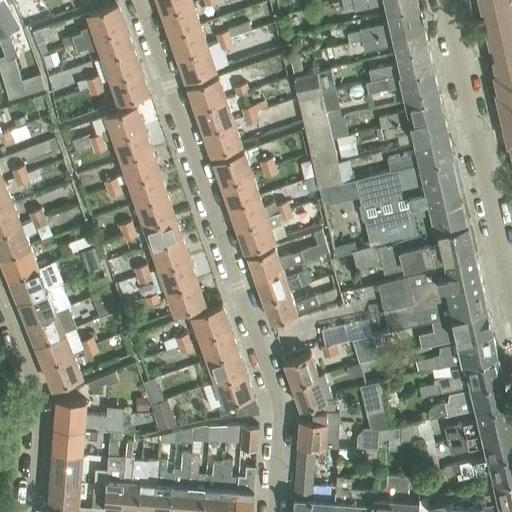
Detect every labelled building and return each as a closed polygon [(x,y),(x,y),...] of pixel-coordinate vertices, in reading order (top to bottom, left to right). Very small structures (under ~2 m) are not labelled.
[(0,0),(0,14),(9,30),(19,23),(5,0),(0,0)] [(73,40),(126,22),(118,0),(89,10),(93,21),(81,25),(82,28),(70,32),(71,33),(62,36),(64,43),(73,40)] [(160,0),(163,9),(188,0),(160,0)] [(192,0),(188,0),(163,9),(171,32),(200,21),(192,0)] [(342,0),(344,9),(356,7),(386,0),(388,8),(419,1),(418,0),(342,0)] [(511,0),(480,0),(484,17),(511,10),(511,0)] [(361,27),(348,30),(350,40),(363,37),(424,23),(423,19),(420,5),(419,1),(388,8),(389,12),(391,18),(361,25),(361,27)] [(488,35),(511,28),(511,10),(484,17),(488,35)] [(0,35),(9,30),(0,14),(0,35)] [(228,28),(216,32),(219,40),(231,36),(253,29),(250,20),(249,19),(227,27),(228,28)] [(200,21),(171,32),(179,54),(208,44),(200,21)] [(133,45),(126,22),(73,40),(76,48),(88,44),(89,47),(100,43),(104,55),(133,45)] [(425,29),(424,23),(363,37),(365,47),(395,40),(397,48),(397,50),(428,43),(428,41),(425,29)] [(492,52),(511,47),(511,28),(488,35),(492,52)] [(9,30),(0,35),(0,36),(8,58),(15,55),(19,54),(9,30)] [(208,44),(179,54),(187,76),(228,62),(227,59),(224,48),(234,45),(231,36),(219,40),(208,44)] [(44,38),(37,40),(41,52),(48,49),(44,38)] [(370,66),(372,77),(433,63),(429,45),(428,43),(397,50),(398,52),(400,60),(370,66)] [(141,67),(133,45),(104,55),(112,77),(141,67)] [(496,70),(511,66),(511,47),(492,52),(496,70)] [(56,50),(42,55),(46,66),(60,62),(56,50)] [(290,52),(295,73),(303,71),(298,50),(290,52)] [(0,62),(10,97),(26,91),(22,78),(15,55),(8,58),(0,60),(0,62)] [(433,63),(372,77),(366,78),(369,90),(402,82),(404,91),(406,99),(439,91),(437,84),(433,63)] [(295,73),(297,80),(300,93),(335,85),(331,65),(303,71),(295,73)] [(498,89),(511,85),(511,66),(496,70),(497,71),(494,72),(498,89)] [(149,89),(141,67),(112,77),(120,99),(149,89)] [(218,73),(189,83),(197,105),(226,95),(237,91),(234,83),(233,83),(228,70),(218,73)] [(41,71),(22,78),(26,91),(45,85),(41,71)] [(86,77),(89,85),(101,81),(98,73),(86,77)] [(260,73),(234,83),(237,91),(263,82),(260,73)] [(101,81),(89,85),(92,93),(103,89),(101,81)] [(331,180),(340,178),(342,177),(338,159),(332,135),(328,115),(341,112),(335,85),(300,93),(300,95),(302,104),(305,118),(312,149),(319,182),(331,180)] [(511,113),(511,85),(498,89),(498,90),(496,90),(499,102),(502,116),(511,113)] [(379,113),(381,123),(443,109),(439,91),(406,99),(407,106),(379,113)] [(226,95),(197,105),(205,128),(234,118),(226,95)] [(234,118),(205,128),(212,150),(242,140),(237,127),(248,123),(248,121),(258,118),(259,119),(302,104),(300,95),(268,106),(245,114),(241,116),(234,118)] [(265,97),(242,105),(245,114),(268,106),(265,97)] [(89,131),(71,137),(75,147),(93,141),(104,137),(114,133),(144,123),(136,102),(107,112),(112,124),(101,128),(101,130),(90,134),(89,131)] [(381,123),(376,125),(378,136),(412,128),(415,138),(448,130),(443,109),(381,123)] [(332,135),(337,134),(349,131),(344,111),(341,112),(328,115),(332,135)] [(511,113),(502,116),(505,130),(508,141),(510,141),(511,140),(511,113)] [(23,114),(15,117),(18,124),(25,121),(26,121),(23,114)] [(3,130),(0,131),(0,133),(3,140),(14,136),(16,140),(30,134),(25,121),(18,124),(3,130)] [(151,145),(144,123),(114,133),(122,155),(151,145)] [(387,155),(390,167),(453,152),(448,130),(415,138),(417,148),(387,155)] [(354,152),(349,131),(337,134),(341,155),(354,152)] [(104,137),(93,141),(96,149),(107,145),(104,137)] [(159,167),(151,145),(122,155),(127,169),(105,176),(108,185),(119,181),(130,178),(159,167)] [(244,148),(215,158),(223,180),(252,170),(244,148)] [(390,167),(356,174),(360,192),(362,200),(359,201),(363,217),(365,216),(366,220),(429,202),(429,203),(463,196),(453,152),(390,167)] [(272,153),(260,157),(263,165),(275,162),(272,153)] [(338,159),(342,177),(355,174),(351,156),(338,159)] [(13,166),(17,174),(28,170),(24,161),(13,166)] [(275,162),(263,165),(266,174),(278,170),(275,162)] [(167,190),(159,167),(130,178),(137,200),(167,190)] [(28,170),(17,174),(20,182),(31,178),(28,170)] [(252,170),(223,180),(230,202),(260,192),(252,170)] [(5,179),(0,180),(0,205),(14,200),(5,179)] [(331,180),(319,182),(322,196),(323,200),(335,198),(331,180)] [(123,190),(119,181),(108,185),(111,194),(123,190)] [(174,212),(167,190),(137,200),(145,222),(174,212)] [(260,192),(230,202),(238,225),(267,215),(290,207),(287,199),(276,202),(275,198),(263,202),(260,192)] [(429,202),(366,220),(371,242),(468,218),(463,196),(429,203),(429,202)] [(0,230),(23,222),(14,200),(0,205),(0,230)] [(41,204),(30,209),(34,217),(45,213),(41,204)] [(267,215),(238,225),(246,247),(275,237),(271,226),(283,222),(282,220),(293,216),(290,207),(267,215)] [(153,244),(182,234),(174,212),(145,222),(148,231),(153,244)] [(45,213),(34,217),(37,226),(48,221),(45,213)] [(121,221),(124,229),(135,226),(132,217),(121,221)] [(468,218),(371,242),(356,245),(352,246),(353,249),(356,266),(382,260),(384,269),(445,255),(447,264),(477,257),(475,248),(468,218)] [(0,230),(0,250),(2,255),(31,243),(23,222),(0,230)] [(138,234),(135,226),(124,229),(127,238),(138,234)] [(275,243),(248,253),(256,275),(284,265),(328,249),(322,227),(314,230),(317,241),(279,255),(275,243)] [(90,232),(78,236),(82,247),(94,243),(90,232)] [(190,256),(182,234),(153,244),(160,266),(190,256)] [(353,238),(333,244),(335,254),(353,249),(352,246),(356,245),(353,238)] [(2,255),(10,276),(39,264),(31,243),(2,255)] [(86,260),(85,261),(88,270),(102,264),(98,255),(86,260)] [(150,270),(139,274),(141,281),(153,277),(158,292),(168,289),(198,278),(190,256),(160,266),(150,270)] [(377,280),(388,328),(487,305),(477,257),(447,264),(377,280)] [(39,264),(10,276),(19,298),(62,280),(54,259),(39,264)] [(147,261),(136,265),(139,274),(150,270),(147,261)] [(288,276),(284,265),(256,275),(263,296),(292,287),(314,279),(310,268),(288,276)] [(93,294),(110,287),(105,274),(88,280),(93,294)] [(115,282),(118,291),(142,283),(139,274),(126,279),(115,282)] [(205,300),(198,278),(168,289),(175,310),(176,310),(205,300)] [(62,280),(19,298),(28,319),(68,303),(71,302),(62,280)] [(295,297),(292,287),(263,296),(271,319),(334,297),(337,292),(336,285),(316,292),(315,290),(295,297)] [(101,314),(117,308),(110,287),(93,294),(101,314)] [(158,292),(147,296),(150,305),(161,301),(158,292)] [(201,334),(230,323),(223,302),(194,312),(201,334)] [(28,319),(36,340),(65,329),(77,324),(68,303),(28,319)] [(435,329),(419,332),(422,345),(458,336),(493,328),(487,305),(432,318),(435,329)] [(238,346),(230,323),(201,334),(209,357),(238,346)] [(420,369),(465,359),(498,352),(493,328),(458,336),(458,339),(441,343),(443,351),(417,357),(420,369)] [(74,350),(65,329),(36,340),(45,362),(74,350)] [(187,329),(164,337),(167,346),(179,342),(190,338),(187,329)] [(369,332),(354,336),(361,359),(381,354),(375,331),(369,332)] [(93,333),(80,338),(84,346),(96,341),(93,333)] [(193,347),(190,338),(179,342),(182,351),(193,347)] [(339,350),(337,340),(323,343),(321,343),(323,354),(339,350)] [(96,341),(84,346),(87,354),(99,349),(96,341)] [(246,369),(238,346),(209,357),(217,379),(246,369)] [(74,350),(45,362),(54,384),(83,372),(74,350)] [(310,350),(285,359),(293,382),(319,373),(310,350)] [(423,395),(471,384),(504,376),(498,352),(465,359),(466,363),(451,367),(453,373),(434,378),(435,382),(421,385),(423,395)] [(115,369),(91,378),(94,385),(107,380),(107,382),(119,378),(115,369)] [(254,391),(246,369),(217,379),(224,401),(254,391)] [(314,402),(314,410),(328,409),(327,395),(319,373),(293,382),(301,406),(314,402)] [(509,400),(504,376),(471,384),(472,386),(449,391),(448,399),(439,401),(434,403),(428,409),(430,418),(447,414),(477,407),(509,400)] [(359,445),(367,446),(379,447),(379,439),(380,427),(392,425),(390,419),(382,379),(361,384),(371,427),(367,426),(360,432),(359,445)] [(160,386),(147,391),(151,402),(163,398),(160,386)] [(148,395),(138,395),(139,408),(148,408),(148,395)] [(57,396),(55,423),(84,425),(97,426),(106,427),(107,411),(106,411),(86,410),(87,399),(57,396)] [(261,411),(259,405),(256,396),(234,403),(238,414),(261,411)] [(511,424),(511,412),(509,400),(477,407),(479,418),(445,426),(447,432),(448,439),(511,424)] [(172,409),(155,415),(159,428),(177,422),(172,409)] [(300,416),(298,441),(299,441),(317,443),(338,444),(341,410),(328,409),(314,410),(301,411),(300,416)] [(418,420),(403,423),(402,433),(401,440),(422,438),(418,420)] [(208,438),(209,438),(210,423),(205,422),(193,425),(192,437),(208,439),(208,438)] [(227,422),(210,423),(209,438),(225,439),(227,422)] [(231,422),(227,422),(225,439),(240,440),(240,445),(241,445),(243,422),(231,422)] [(241,445),(258,446),(259,423),(243,422),(241,445)] [(55,423),(53,447),(82,450),(84,436),(96,436),(97,426),(84,425),(55,423)] [(402,433),(403,423),(392,425),(380,427),(379,439),(389,436),(402,433)] [(485,444),(488,455),(511,449),(511,424),(448,439),(451,452),(485,444)] [(192,440),(192,437),(193,425),(177,428),(176,438),(192,440)] [(111,427),(110,439),(119,437),(122,436),(121,428),(111,427)] [(161,432),(161,439),(176,440),(176,438),(177,428),(161,432)] [(152,434),(152,440),(161,441),(161,439),(161,432),(152,434)] [(106,482),(104,507),(121,508),(126,454),(118,453),(119,437),(110,439),(107,467),(106,482)] [(126,454),(121,508),(138,510),(142,458),(134,457),(134,455),(133,455),(134,438),(130,439),(127,439),(126,454)] [(294,495),(292,511),(335,511),(338,484),(314,482),(317,443),(299,441),(295,495),(294,495)] [(367,446),(366,457),(378,458),(379,447),(367,446)] [(52,451),(50,477),(80,479),(82,450),(53,447),(52,451)] [(511,449),(488,455),(445,465),(448,474),(457,472),(459,477),(493,469),(495,480),(511,475),(511,449)] [(173,470),(170,511),(186,511),(191,450),(183,450),(182,458),(182,466),(174,465),(173,470)] [(191,459),(186,511),(202,511),(205,484),(206,471),(206,470),(198,469),(199,460),(199,451),(191,450),(191,459)] [(142,458),(138,510),(155,511),(159,457),(150,456),(149,458),(142,458)] [(155,511),(170,511),(173,470),(166,469),(167,457),(159,457),(155,511)] [(223,461),(219,511),(235,511),(238,487),(239,473),(231,472),(233,457),(224,457),(223,461)] [(377,472),(378,458),(366,457),(365,471),(377,472)] [(205,484),(202,511),(219,511),(223,461),(214,461),(213,472),(206,471),(205,484)] [(238,487),(235,511),(252,511),(256,464),(247,463),(246,473),(239,472),(239,473),(238,487)] [(95,466),(94,481),(106,482),(107,467),(95,466)] [(445,466),(438,467),(439,475),(446,473),(445,466)] [(339,473),(335,511),(373,511),(375,494),(376,487),(352,485),(352,474),(339,473)] [(375,494),(373,511),(396,511),(399,473),(388,473),(388,483),(378,490),(378,494),(375,494)] [(410,474),(399,473),(396,511),(418,511),(419,509),(420,497),(408,496),(410,474)] [(420,497),(419,509),(430,509),(461,511),(465,511),(511,511),(511,475),(495,480),(497,489),(484,492),(484,493),(470,497),(469,492),(429,501),(428,495),(420,497)] [(78,505),(80,479),(50,477),(48,503),(78,505)] [(92,506),(104,507),(106,482),(94,481),(92,506)]
